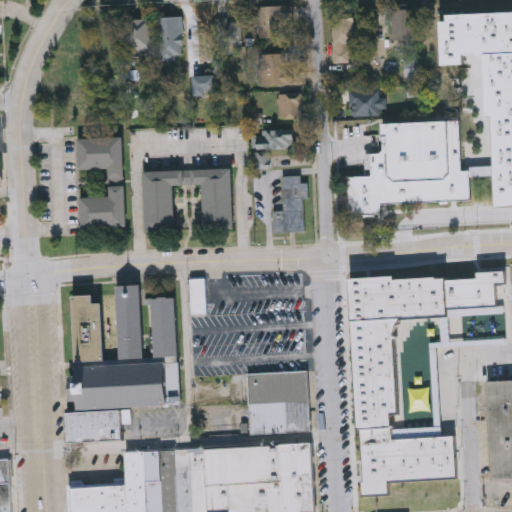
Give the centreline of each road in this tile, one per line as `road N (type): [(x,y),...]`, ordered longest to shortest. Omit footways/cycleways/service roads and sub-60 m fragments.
road 1 (residential): [(334,511),(312,0)]
road 2 (residential): [(29,275),(511,249)]
road 3 (tertiary): [(29,275),(19,105),(37,49),(70,0)]
road 4 (tertiary): [(53,511),(42,295),(29,275)]
road 5 (tertiary): [(29,275),(19,295),(31,511)]
road 6 (residential): [(472,511),(466,360)]
